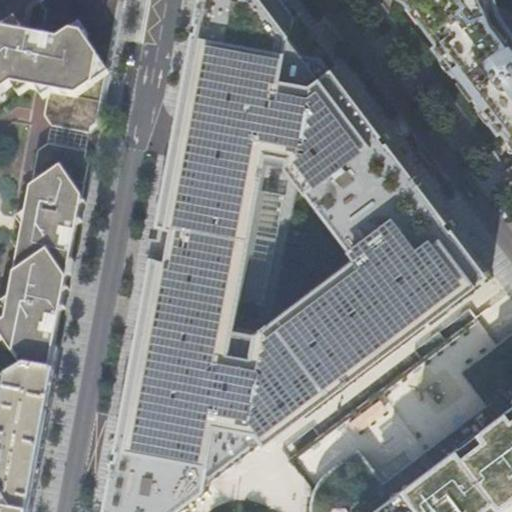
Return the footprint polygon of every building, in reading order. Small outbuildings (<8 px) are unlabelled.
[(104,104),(123,0),(37,0),(26,8),(26,11),(87,100),(104,104)] [(211,511),(302,449),(510,286),(468,234),(279,0),(227,0),(122,508),(130,511),(211,511)] [(511,44),(490,14),(492,12),(489,3),(488,0),(406,0),(408,1),(441,45),(437,48),(500,132),(504,129),(511,139),(511,168),(507,172),(511,178),(511,44)] [(49,127),(87,100),(26,11),(21,35),(0,32),(0,94),(15,84),(48,89),(51,95),(46,99),(43,118),(49,127)] [(99,129),(104,104),(87,100),(49,127),(50,128),(89,135),(99,129)] [(47,146),(37,153),(26,214),(29,219),(28,223),(51,258),(71,260),(81,209),(86,205),(93,164),(86,153),(81,152),(47,146)] [(51,258),(28,223),(23,250),(18,254),(9,301),(13,306),(10,321),(6,320),(5,323),(0,326),(0,338),(23,372),(26,370),(54,376),(58,352),(55,346),(64,296),(70,292),(75,261),(71,260),(51,258)] [(0,511),(28,511),(54,376),(26,370),(23,372),(7,382),(0,419),(0,511)] [(511,511),(511,451),(465,486),(429,511),(511,511)]
